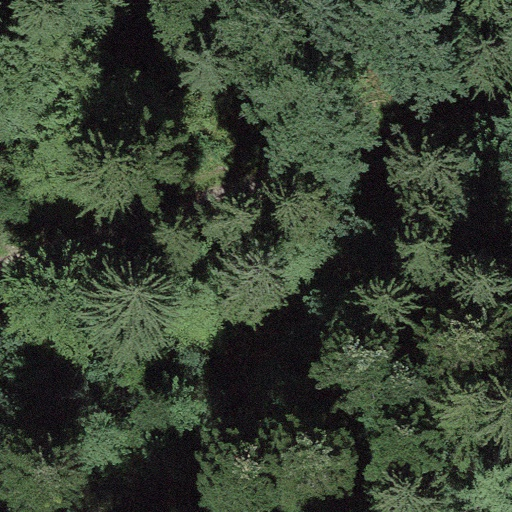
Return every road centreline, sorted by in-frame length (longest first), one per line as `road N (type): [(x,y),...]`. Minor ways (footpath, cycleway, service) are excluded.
road 1 (track): [(0,286),(511,106)]
road 2 (track): [(126,0),(106,42),(0,192)]
